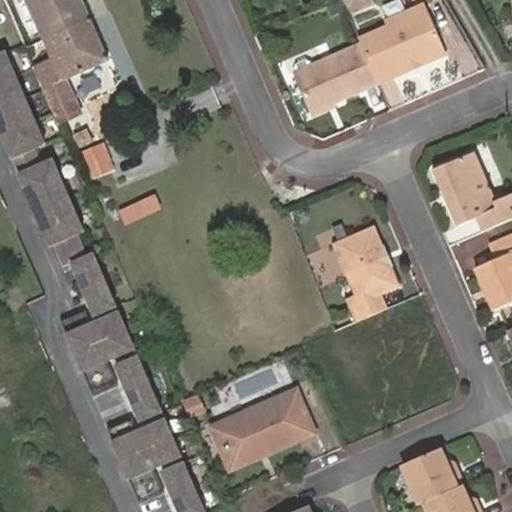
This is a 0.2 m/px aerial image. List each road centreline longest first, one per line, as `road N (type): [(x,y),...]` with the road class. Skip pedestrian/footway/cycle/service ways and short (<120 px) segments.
road 1 (residential): [(379,144),(498,404)]
road 2 (residential): [(379,144),(335,164),(303,162),(274,142),(213,0)]
road 3 (residential): [(347,473),(498,404)]
road 4 (residential): [(511,87),(379,144)]
